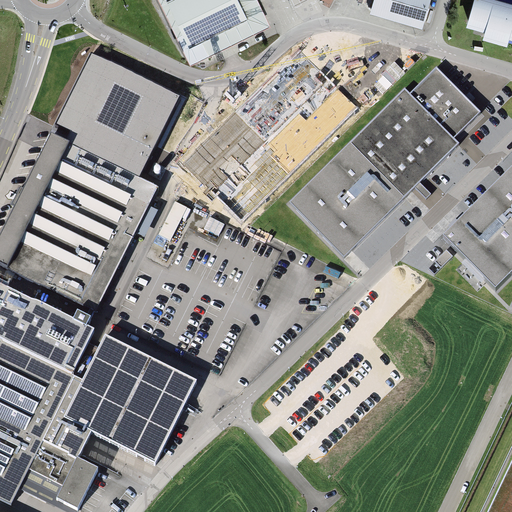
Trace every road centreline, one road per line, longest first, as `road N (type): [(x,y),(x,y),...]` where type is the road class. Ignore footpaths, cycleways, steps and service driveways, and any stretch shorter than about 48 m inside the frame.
road 1 (residential): [(71,5),(177,70),(207,77),(259,67),(322,25),(511,71)]
road 2 (residential): [(511,140),(234,409)]
road 3 (residential): [(511,376),(446,511)]
road 4 (residential): [(234,409),(134,511)]
road 5 (residential): [(318,507),(234,409)]
